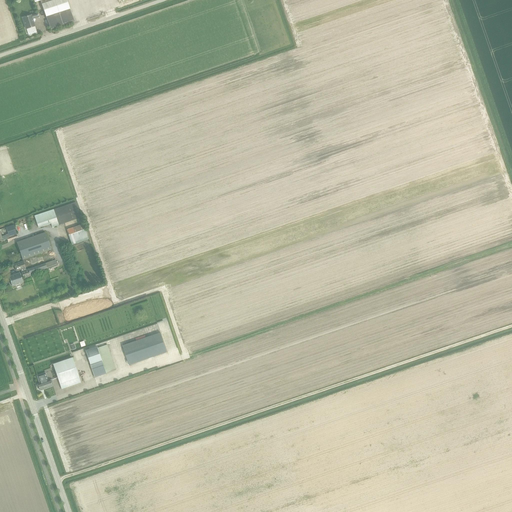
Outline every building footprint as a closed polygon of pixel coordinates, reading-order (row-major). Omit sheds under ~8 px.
[(33,0),(35,3),(40,1),(42,5),(50,30),(74,22),(66,0),(33,0)] [(38,17),(37,13),(22,18),(26,29),(28,35),(36,32),(34,27),(35,27),(32,19),(38,17)] [(76,202),(35,216),(39,228),(51,224),(52,227),(81,217),(76,202)] [(83,224),(67,230),(71,244),(88,239),(83,224)] [(2,241),(7,239),(17,236),(13,225),(6,228),(8,234),(1,237),(0,233),(0,240),(2,239),(2,241)] [(45,233),(16,242),(23,260),(36,255),(51,250),(45,233)] [(23,278),(27,277),(29,280),(32,279),(31,276),(30,274),(57,265),(55,260),(26,270),(23,261),(14,265),(16,271),(20,270),(23,278)] [(69,278),(65,267),(60,269),(64,280),(69,278)] [(45,283),(44,280),(51,278),(49,272),(35,277),(37,285),(45,283)] [(23,282),(20,273),(9,277),(12,286),(23,282)] [(123,346),(128,361),(129,365),(167,352),(166,348),(161,334),(123,346)] [(97,347),(85,350),(94,378),(106,374),(97,347)] [(61,389),(80,382),(73,362),(75,362),(74,357),(53,365),(61,389)] [(38,385),(40,391),(52,386),(52,385),(53,384),(52,383),(53,383),(52,380),(48,381),(45,373),(37,376),(40,384),(38,385)]
